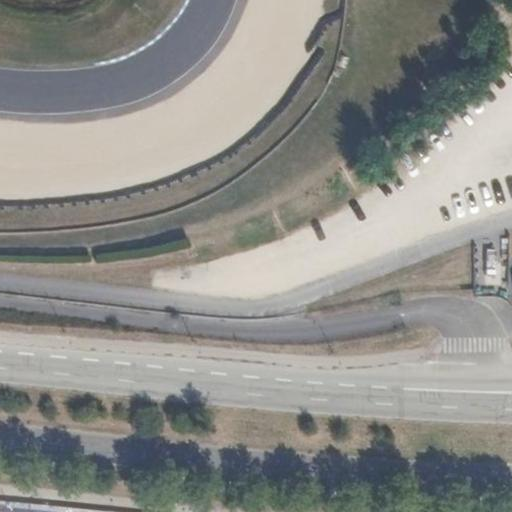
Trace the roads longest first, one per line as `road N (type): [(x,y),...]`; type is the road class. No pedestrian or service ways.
road 1 (secondary): [(511,410),(389,407),(0,366)]
road 2 (secondary): [(0,441),(287,470),(511,478)]
road 3 (unknown): [(0,106),(105,107),(164,75),(198,36),(208,0)]
